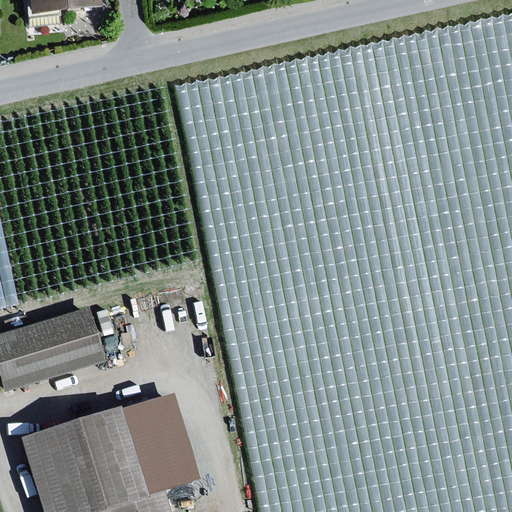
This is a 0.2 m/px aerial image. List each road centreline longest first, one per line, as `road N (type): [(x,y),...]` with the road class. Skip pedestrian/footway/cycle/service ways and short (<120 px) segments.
road 1 (residential): [(134,63),(407,0)]
road 2 (residential): [(0,92),(134,63)]
